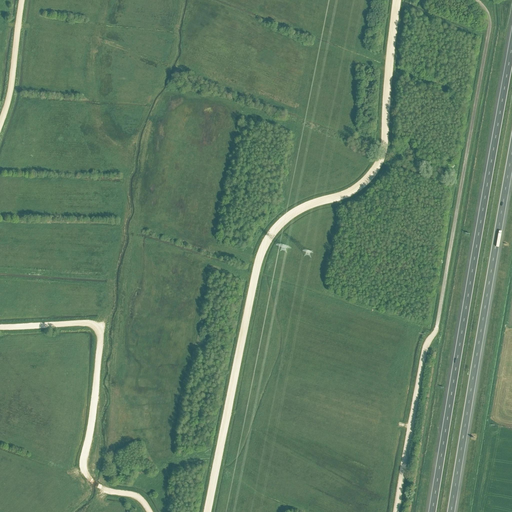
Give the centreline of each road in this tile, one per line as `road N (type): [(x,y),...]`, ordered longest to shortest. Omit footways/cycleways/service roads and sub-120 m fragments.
road 1 (motorway): [(511,43),(432,511)]
road 2 (motorway): [(451,511),(511,152)]
road 3 (unclassified): [(476,0),(489,24),(436,330)]
road 4 (track): [(0,327),(97,328),(86,474),(102,488),(137,496),(149,511)]
road 5 (track): [(436,330),(424,351),(395,511)]
road 6 (track): [(0,122),(21,0)]
